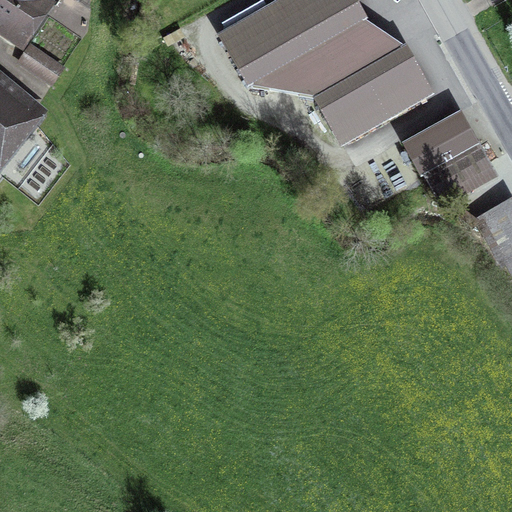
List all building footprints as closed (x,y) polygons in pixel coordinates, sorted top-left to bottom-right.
[(49,0),(0,0),(0,25),(21,40),(49,0)] [(350,0),(292,0),(223,39),(251,87),(316,100),(343,147),(431,97),(405,50),(364,23),(350,0)] [(0,153),(38,108),(42,104),(37,99),(33,103),(0,75),(0,153)] [(462,119),(409,148),(423,174),(427,173),(476,145),(462,119)] [(491,170),(476,145),(427,173),(441,198),(491,170)] [(511,206),(482,223),(505,265),(510,262),(511,265),(511,206)]
